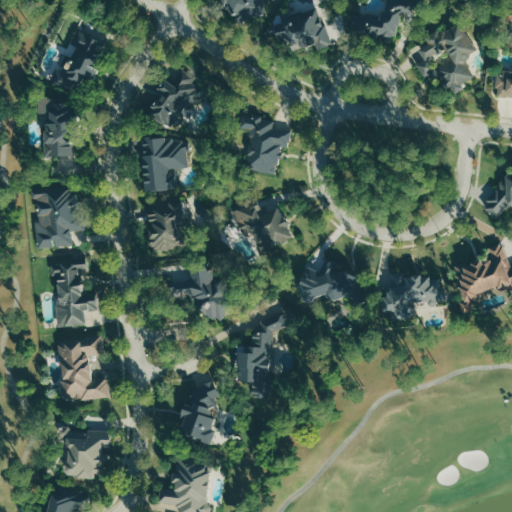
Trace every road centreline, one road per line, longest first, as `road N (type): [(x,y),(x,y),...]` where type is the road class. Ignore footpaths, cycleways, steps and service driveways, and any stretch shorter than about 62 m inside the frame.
road 1 (residential): [(173,18),(127,81),(110,135),(139,416),(125,511)]
road 2 (residential): [(148,0),(250,71),(328,103),(511,128)]
road 3 (residential): [(470,123),(465,178),(439,221),(408,234),(381,231),(353,221),(324,192),(319,168),(328,103)]
road 4 (residential): [(137,372),(187,366),(199,350),(187,332),(133,336)]
road 5 (residential): [(328,103),(339,71),(385,73),(394,84),(393,115)]
